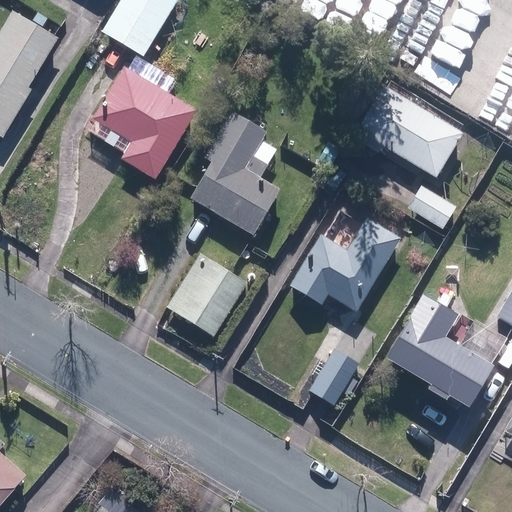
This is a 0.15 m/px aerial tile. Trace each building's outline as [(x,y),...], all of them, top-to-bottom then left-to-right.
[(117,0),(98,34),(143,59),(176,0),(117,0)] [(8,16),(0,29),(0,140),(28,94),(25,92),(55,43),(8,16)] [(125,145),(115,163),(153,185),(194,115),(182,108),(183,107),(119,69),(87,123),(125,145)] [(355,134),(432,181),(459,137),(382,90),(355,134)] [(185,204),(248,238),(274,191),(257,181),(272,153),(256,144),(261,135),(224,115),(199,162),(206,165),(185,204)] [(417,188),(403,212),(439,232),(453,208),(417,188)] [(352,314),(397,240),(364,221),(344,253),(317,237),(287,288),(319,307),(325,298),(352,314)] [(164,310),(210,339),(243,285),(198,257),(164,310)] [(511,288),(493,319),(511,330),(511,288)] [(437,343),(451,319),(416,299),(376,366),(411,387),(412,385),(462,413),(486,370),(437,343)] [(306,390),(330,406),(339,393),(346,398),(361,375),(330,354),(306,390)] [(511,414),(501,434),(511,439),(511,414)] [(0,458),(0,504),(22,478),(0,458)]
